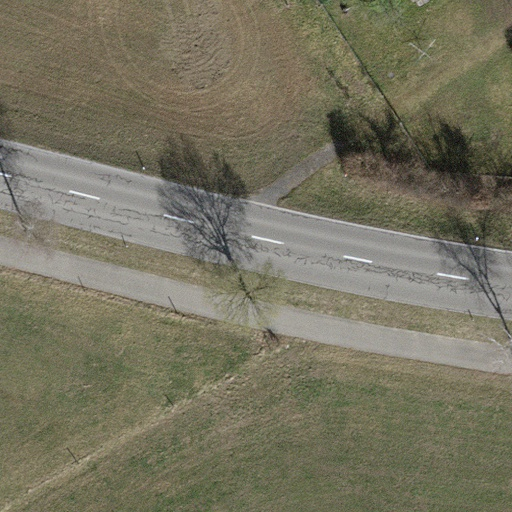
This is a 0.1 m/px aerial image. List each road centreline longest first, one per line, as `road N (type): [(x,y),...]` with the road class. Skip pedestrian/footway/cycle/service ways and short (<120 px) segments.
road 1 (tertiary): [(0,174),(291,246),(511,286)]
road 2 (track): [(221,230),(511,36)]
